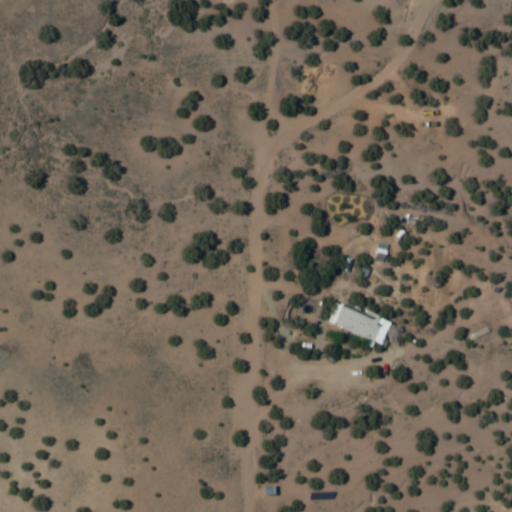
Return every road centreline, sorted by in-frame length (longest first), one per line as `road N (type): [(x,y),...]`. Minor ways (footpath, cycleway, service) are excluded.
road 1 (residential): [(268,0),(268,82),(243,326),(241,511)]
road 2 (residential): [(435,0),(280,135),(258,167)]
